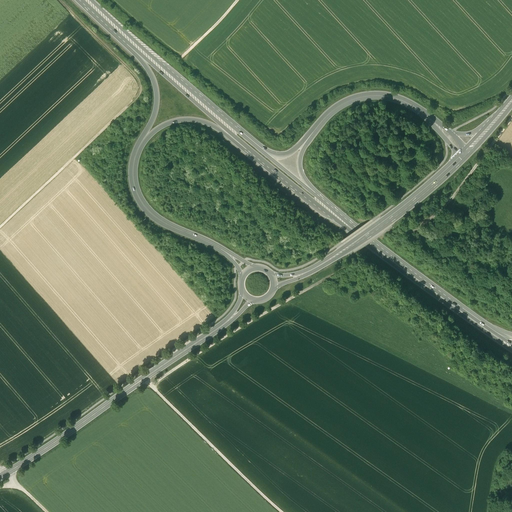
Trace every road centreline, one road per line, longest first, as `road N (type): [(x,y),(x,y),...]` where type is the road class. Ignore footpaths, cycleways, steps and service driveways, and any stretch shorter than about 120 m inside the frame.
road 1 (track): [(0,226),(142,92),(139,79),(58,0)]
road 2 (secondary): [(249,296),(226,323),(0,476)]
road 3 (trunk): [(315,201),(511,348)]
road 4 (track): [(152,386),(347,266)]
road 5 (trunk): [(248,272),(144,206),(132,168),(146,136)]
road 6 (track): [(145,376),(282,511)]
road 7 (track): [(237,0),(183,55),(113,0)]
road 8 (track): [(511,115),(453,196),(403,234)]
road 9 (trunk): [(309,138),(341,105),(372,96),(400,100),(433,122)]
road 10 (secondary): [(359,240),(461,157)]
road 11 (trunk): [(140,50),(232,132)]
road 12 (track): [(416,226),(474,279),(511,299)]
